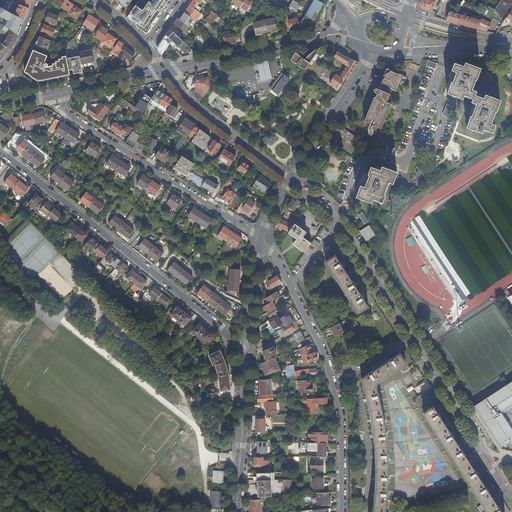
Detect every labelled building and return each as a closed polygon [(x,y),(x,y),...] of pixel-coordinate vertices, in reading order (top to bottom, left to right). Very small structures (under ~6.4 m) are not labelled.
[(20,5),(29,8),(32,0),(12,0),(12,2),(20,5)] [(69,12),(73,5),(64,0),(55,0),(54,3),(69,12)] [(118,0),(121,2),(119,3),(126,9),(129,4),(132,0),(131,0),(130,0),(118,0)] [(150,0),(148,4),(142,0),(140,0),(134,8),(129,4),(126,9),(122,14),(147,37),(173,0),(150,0)] [(196,0),(193,0),(190,5),(195,9),(200,2),(196,0)] [(243,3),(251,9),(255,0),(232,0),(232,2),(240,8),(243,3)] [(274,0),(271,5),(284,13),(288,7),(276,0),(274,0)] [(293,0),(292,0),(290,4),(295,8),(298,3),(293,0)] [(300,27),(301,31),(316,28),(315,20),(317,15),(324,4),(316,0),(314,0),(305,15),(305,14),(301,21),(300,21),(299,21),(300,27)] [(429,0),(421,0),(419,4),(420,8),(422,8),(427,9),(432,11),(434,1),(429,0)] [(508,16),(511,10),(511,7),(511,0),(500,0),(497,6),(508,16)] [(246,11),(249,12),(251,9),(243,3),(240,8),(245,12),(246,11)] [(315,20),(316,28),(321,27),(319,20),(327,6),(324,4),(317,15),(315,20)] [(15,15),(25,19),(27,14),(29,8),(20,5),(15,15)] [(82,11),(73,5),(69,12),(67,14),(77,20),(82,11)] [(185,13),(194,19),(196,21),(201,14),(195,9),(190,5),(185,13)] [(493,7),(493,8),(507,17),(508,16),(497,6),(495,8),(493,7)] [(0,23),(18,35),(25,19),(15,15),(1,8),(0,8),(0,23)] [(496,19),(503,23),(507,17),(493,8),(488,15),(495,19),(496,19)] [(446,20),(458,23),(460,15),(448,11),(446,20)] [(477,29),(481,19),(482,17),(473,14),(472,17),(470,16),(470,18),(467,17),(468,13),(461,11),(460,15),(458,23),(477,29)] [(55,25),(59,16),(49,12),(46,21),(55,25)] [(179,20),(188,27),(189,27),(188,26),(194,19),(185,13),(179,20)] [(93,31),(99,22),(92,17),(89,21),(87,25),(86,26),(93,31)] [(172,26),(170,28),(180,38),(188,27),(179,20),(177,18),(174,22),(179,27),(176,30),(172,26)] [(271,31),(277,30),(274,18),(252,23),(255,36),(261,34),(264,33),(267,32),(268,32),(271,31)] [(290,29),(300,27),(299,21),(298,21),(298,19),(288,20),(290,29)] [(477,29),(487,31),(491,23),(481,19),(477,29)] [(3,44),(10,49),(13,45),(17,39),(18,35),(0,23),(0,31),(8,37),(6,41),(3,44)] [(52,37),(55,29),(44,24),(41,32),(52,37)] [(102,40),(107,33),(108,30),(101,26),(95,36),(102,40)] [(163,38),(170,44),(176,50),(182,57),(196,54),(180,38),(170,28),(169,28),(162,37),(163,38)] [(221,28),(225,45),(237,43),(235,34),(230,35),(229,31),(224,32),(223,28),(221,28)] [(113,49),(119,41),(107,33),(102,40),(101,42),(110,48),(111,48),(113,49)] [(50,40),(40,36),(36,46),(46,50),(50,40)] [(162,55),(170,44),(163,38),(157,46),(157,50),(162,55)] [(118,56),(125,47),(123,45),(124,44),(119,41),(113,49),(112,51),(118,56)] [(0,42),(0,61),(10,49),(3,44),(1,42),(0,42)] [(135,53),(125,47),(118,56),(123,59),(131,58),(135,53)] [(318,51),(320,48),(318,49),(314,51),(310,55),(306,58),(305,60),(296,53),(290,61),(303,70),(304,71),(312,60),(318,51)] [(47,56),(33,50),(24,72),(35,81),(38,81),(70,75),(68,65),(67,59),(66,56),(62,57),(62,59),(59,59),(59,61),(56,61),(56,63),(53,64),(53,66),(49,67),(49,65),(48,64),(47,64),(45,63),(47,56)] [(80,62),(81,67),(94,65),(91,50),(78,53),(79,56),(80,62)] [(318,51),(312,60),(317,63),(323,55),(318,51)] [(341,76),(347,79),(359,62),(352,59),(346,56),(337,52),(335,56),(341,62),(346,66),(341,76)] [(68,65),(72,64),(72,63),(80,62),(79,56),(67,59),(68,65)] [(108,65),(111,67),(117,58),(114,56),(112,59),(111,59),(108,65)] [(78,73),(82,73),(81,67),(80,62),(72,63),(72,64),(74,73),(78,72),(78,73)] [(477,104),(473,114),(472,117),(471,117),(467,127),(481,133),(483,129),(492,133),(495,126),(491,124),(495,111),(496,111),(500,101),(486,95),(484,99),(475,95),(476,91),(472,89),(476,80),(477,80),(481,68),(465,63),(464,66),(454,63),(451,71),(456,73),(452,82),(451,82),(447,93),(463,99),(464,96),(473,100),(472,102),(477,104)] [(362,146),(385,143),(384,134),(379,133),(379,129),(380,130),(391,105),(385,103),(385,101),(387,101),(389,95),(388,94),(390,90),(396,93),(403,76),(386,69),(379,86),(380,86),(378,90),(376,89),(373,91),(374,94),(376,95),(375,98),(374,98),(363,122),(361,121),(355,126),(355,129),(358,130),(365,126),(366,123),(369,125),(367,129),(368,135),(370,136),(372,134),(372,133),(374,133),(375,139),(361,141),(362,146)] [(290,80),(282,74),(271,89),(279,95),(290,80)] [(338,89),(344,79),(336,74),(330,83),(338,89)] [(198,81),(196,79),(193,84),(197,87),(196,88),(195,90),(193,90),(190,93),(193,97),(199,102),(210,88),(210,84),(208,78),(198,81)] [(158,107),(160,104),(165,95),(157,90),(152,98),(149,104),(150,105),(151,103),(158,107)] [(167,109),(174,97),(172,94),(170,98),(168,97),(171,93),(169,90),(165,95),(160,104),(167,109)] [(135,107),(143,113),(149,104),(152,98),(146,94),(143,99),(141,98),(135,107)] [(130,109),(130,108),(132,105),(121,98),(117,104),(121,107),(123,104),(130,109)] [(109,108),(104,105),(102,104),(100,104),(95,110),(90,107),(87,112),(100,121),(109,108)] [(130,108),(141,116),(143,113),(135,107),(132,105),(130,108)] [(178,109),(171,105),(167,112),(173,116),(178,109)] [(448,117),(452,107),(447,105),(443,115),(448,117)] [(44,111),(33,114),(35,124),(46,122),(44,111)] [(178,121),(183,114),(179,112),(174,119),(178,121)] [(35,124),(33,114),(22,116),(24,126),(35,124)] [(110,128),(115,132),(119,125),(119,124),(123,118),(119,116),(117,115),(115,118),(116,119),(115,120),(114,120),(111,124),(113,125),(110,128)] [(302,132),(309,137),(321,119),(314,115),(302,132)] [(189,134),(195,126),(196,125),(186,118),(178,129),(184,133),(173,150),(177,152),(182,146),(189,134)] [(71,129),(55,119),(52,124),(49,128),(54,132),(55,131),(65,137),(71,129)] [(119,125),(115,132),(119,135),(122,131),(127,135),(127,136),(128,137),(133,130),(133,129),(125,123),(122,127),(119,125)] [(0,136),(3,139),(9,131),(1,124),(0,124),(0,136)] [(194,137),(200,129),(195,126),(189,134),(194,137)] [(210,138),(212,136),(201,128),(200,129),(194,137),(192,140),(203,148),(210,138)] [(74,131),(71,129),(65,137),(74,144),(80,135),(74,131)] [(125,143),(133,148),(135,144),(137,140),(141,135),(133,130),(128,137),(125,143)] [(150,137),(145,145),(152,149),(157,141),(150,137)] [(213,140),(210,138),(203,148),(206,150),(207,148),(213,140)] [(217,154),(223,144),(214,138),(213,140),(207,148),(217,154)] [(133,148),(141,153),(145,146),(141,144),(141,143),(137,140),(135,144),(133,148)] [(21,153),(30,160),(36,152),(29,146),(28,145),(23,141),(20,144),(21,145),(17,150),(21,153)] [(101,148),(91,142),(86,151),(95,157),(101,148)] [(36,152),(38,149),(39,149),(32,144),(29,146),(36,152)] [(171,153),(161,147),(155,156),(165,162),(171,153)] [(36,152),(30,160),(39,167),(45,159),(41,156),(43,153),(38,149),(36,152)] [(236,156),(224,149),(218,159),(230,166),(236,156)] [(116,170),(122,161),(112,155),(107,164),(116,170)] [(194,165),(181,157),(174,168),(179,171),(177,174),(180,175),(181,173),(187,176),(194,165)] [(131,167),(122,161),(116,170),(125,176),(131,167)] [(249,167),(242,162),(237,169),(245,174),(249,167)] [(360,186),(356,197),(371,203),(372,199),(379,201),(379,203),(381,203),(384,195),(383,194),(388,182),(392,183),(396,172),(382,167),(380,171),(371,167),(368,174),(369,175),(364,187),(360,186)] [(50,177),(59,184),(66,176),(57,169),(50,177)] [(13,189),(19,181),(11,174),(4,182),(13,189)] [(137,189),(143,194),(146,190),(152,181),(142,175),(137,183),(140,186),(137,189)] [(265,178),(260,175),(253,185),(265,192),(271,183),(267,181),(264,179),(265,178)] [(66,176),(59,184),(68,190),(75,182),(66,176)] [(207,178),(202,186),(214,193),(218,186),(207,178)] [(323,189),(326,186),(319,180),(316,184),(323,189)] [(28,188),(19,181),(13,189),(21,196),(28,188)] [(152,181),(146,190),(155,196),(161,187),(152,181)] [(265,192),(253,185),(252,187),(263,195),(265,192)] [(231,204),(237,195),(228,190),(222,199),(231,204)] [(182,200),(167,191),(163,197),(168,201),(165,206),(165,207),(170,210),(172,206),(176,209),(182,200)] [(80,200),(89,207),(95,199),(87,192),(80,200)] [(249,199),(251,195),(248,193),(246,196),(244,199),(239,207),(242,209),(243,208),(250,212),(255,203),(249,199)] [(40,205),(43,200),(36,194),(33,197),(40,205)] [(36,210),(40,205),(33,197),(28,204),(36,210)] [(294,211),(300,203),(301,202),(294,197),(287,206),(294,211)] [(95,199),(89,207),(97,214),(104,206),(95,199)] [(48,215),(54,208),(46,202),(39,210),(47,217),(48,215)] [(61,215),(54,208),(48,215),(56,222),(61,215)] [(197,222),(203,213),(193,208),(188,216),(197,222)] [(368,221),(362,212),(358,215),(364,224),(368,221)] [(0,220),(7,226),(11,220),(4,214),(1,213),(0,214),(0,220)] [(212,220),(203,213),(197,222),(207,228),(212,220)] [(118,231),(124,223),(115,215),(109,223),(118,231)] [(289,231),(293,225),(278,218),(276,224),(275,226),(280,228),(282,229),(289,231)] [(81,230),(72,222),(66,230),(75,237),(79,233),(81,230)] [(134,230),(124,223),(118,231),(128,238),(134,230)] [(305,253),(311,243),(302,237),(306,232),(295,223),(293,225),(289,231),(288,233),(296,239),(293,244),(305,253)] [(227,242),(233,233),(224,227),(218,236),(227,242)] [(369,227),(360,233),(366,242),(375,236),(369,227)] [(87,235),(81,230),(79,233),(75,237),(81,242),(87,235)] [(242,239),(233,233),(227,242),(237,248),(242,239)] [(416,243),(411,236),(406,240),(410,247),(416,243)] [(91,238),(90,237),(83,247),(92,254),(95,251),(100,245),(93,239),(91,238)] [(138,246),(148,254),(154,246),(145,239),(138,246)] [(108,251),(100,245),(95,251),(103,258),(108,251)] [(154,246),(148,254),(157,261),(163,254),(154,246)] [(115,268),(121,261),(111,254),(106,260),(115,268)] [(340,263),(335,256),(326,262),(359,313),(368,306),(364,299),(365,299),(362,294),(361,295),(355,286),(356,285),(353,280),(352,281),(343,267),(344,267),(341,262),(340,263)] [(1,272),(8,273),(9,262),(1,261),(1,272)] [(121,276),(128,267),(121,261),(115,268),(120,271),(118,273),(121,276)] [(168,270),(177,277),(184,270),(174,262),(168,270)] [(103,269),(98,264),(92,271),(98,275),(103,269)] [(229,280),(240,281),(240,270),(230,269),(229,280)] [(134,283),(139,276),(132,270),(126,277),(134,283)] [(184,270),(177,277),(187,285),(193,277),(184,270)] [(267,287),(268,290),(281,282),(277,276),(273,278),(271,274),(265,277),(268,282),(267,282),(269,286),(267,287)] [(147,282),(139,276),(134,283),(131,287),(136,291),(139,287),(141,289),(147,282)] [(227,295),(238,300),(240,281),(229,280),(228,291),(225,291),(227,295)] [(197,293),(207,301),(213,293),(204,285),(197,293)] [(157,300),(162,294),(154,288),(149,294),(157,300)] [(277,292),(266,298),(269,303),(279,298),(280,297),(277,292)] [(138,302),(142,296),(139,293),(138,293),(134,298),(138,302)] [(207,301),(216,308),(223,300),(213,293),(207,301)] [(170,300),(162,294),(157,300),(165,306),(170,300)] [(268,313),(275,308),(276,308),(275,305),(277,303),(280,301),(279,298),(269,303),(264,306),(265,308),(268,313)] [(225,316),(235,303),(225,299),(223,301),(217,309),(225,316)] [(177,320),(184,311),(177,306),(170,314),(177,320)] [(268,313),(267,313),(269,317),(273,315),(274,316),(277,314),(276,313),(277,312),(277,311),(275,308),(268,313)] [(192,317),(184,311),(177,320),(185,326),(192,317)] [(283,324),(285,327),(294,323),(291,319),(288,313),(280,318),(278,315),(269,320),(272,325),(274,329),(283,324)] [(285,327),(283,328),(285,333),(287,332),(288,333),(299,328),(295,322),(294,323),(285,327)] [(331,328),(335,336),(343,332),(339,323),(331,328)] [(199,336),(205,331),(200,324),(192,332),(198,337),(199,336)] [(179,339),(184,333),(181,330),(176,337),(179,339)] [(212,337),(205,331),(199,336),(198,337),(204,344),(212,337)] [(305,339),(301,331),(294,334),(298,343),(305,339)] [(267,361),(275,358),(277,357),(271,342),(261,347),(267,361)] [(300,349),(302,356),(303,356),(312,353),(310,345),(300,349)] [(215,365),(225,362),(220,351),(209,355),(213,366),(215,365)] [(316,355),(315,352),(312,353),(303,356),(304,363),(318,359),(317,355),(316,355)] [(406,363),(400,354),(369,373),(361,378),(366,393),(368,404),(371,415),(372,422),(373,434),(375,447),(375,453),(376,465),(376,477),(375,489),(375,495),(372,511),(384,511),(386,504),(387,494),(388,480),(387,452),(385,431),(383,420),(381,408),(375,383),(406,363)] [(264,367),(266,371),(279,368),(275,358),(267,361),(261,363),(263,368),(264,367)] [(219,376),(228,374),(225,362),(215,365),(219,376)] [(286,366),(287,377),(295,377),(295,376),(295,371),(294,365),(292,365),(287,366),(286,366)] [(231,390),(228,374),(219,376),(221,391),(231,390)] [(271,387),(271,379),(269,379),(260,380),(259,388),(271,387)] [(511,382),(474,407),(500,448),(511,442),(511,444),(511,429),(499,410),(511,401),(511,382)] [(310,387),(310,384),(299,385),(300,393),(312,392),(312,387),(310,387)] [(272,395),(271,387),(259,388),(258,396),(272,395)] [(327,403),(327,398),(307,399),(307,403),(308,403),(309,409),(310,409),(310,413),(316,412),(316,404),(327,403)] [(273,401),(264,402),(264,406),(265,406),(266,416),(267,416),(277,415),(276,401),(273,401)] [(438,413),(433,406),(431,407),(431,406),(427,409),(427,410),(423,413),(488,511),(502,511),(501,510),(502,509),(499,505),(498,505),(489,492),(490,491),(487,486),(486,487),(477,473),(478,473),(475,468),(474,469),(465,455),(466,454),(463,449),(462,450),(453,437),(454,436),(451,431),(450,432),(441,418),(442,417),(439,413),(438,413)] [(265,427),(265,421),(256,421),(257,432),(265,432),(265,427)] [(328,443),(328,432),(309,432),(309,437),(312,437),(312,442),(317,443),(326,443),(328,443)] [(266,442),(258,442),(257,452),(266,453),(266,442)] [(317,456),(326,456),(326,443),(317,443),(317,456)] [(326,460),(326,456),(317,456),(311,456),(310,470),(323,470),(323,460),(326,460)] [(263,457),(254,457),(254,466),(260,467),(260,465),(269,465),(269,461),(263,461),(263,457)] [(223,472),(214,471),(213,483),(222,484),(223,472)] [(323,489),(323,477),(312,477),(313,490),(323,489)] [(291,487),(283,487),(283,495),(291,495),(291,487)] [(271,488),(257,488),(257,497),(263,496),(271,496),(271,488)] [(222,493),(218,492),(212,492),(211,508),(221,509),(222,493)] [(329,505),(328,492),(316,493),(317,505),(329,505)] [(257,497),(256,497),(256,500),(251,501),(251,511),(260,511),(260,501),(264,501),(263,496),(257,497)]
